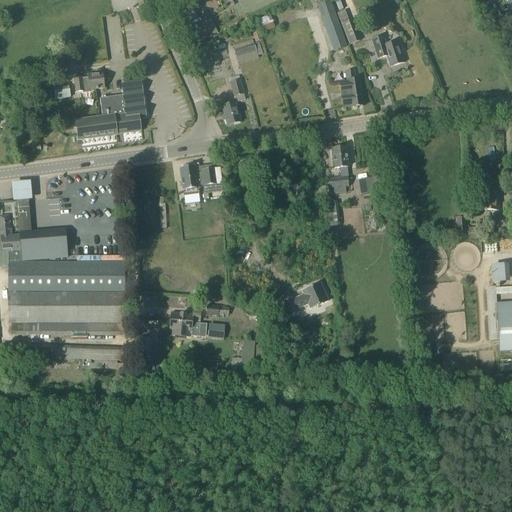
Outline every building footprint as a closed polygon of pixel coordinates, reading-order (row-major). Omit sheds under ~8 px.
[(344,12),(336,15),(349,46),(359,42),(351,21),(348,23),(344,12)] [(199,43),(212,37),(211,35),(217,33),(211,19),(192,27),(199,43)] [(338,25),(326,29),(334,52),(345,48),(338,25)] [(260,34),(253,36),(255,43),(262,41),(260,34)] [(383,37),(371,41),(376,60),(386,57),(389,68),(404,63),(397,42),(385,46),(383,37)] [(258,59),(252,41),(233,47),(239,66),(258,59)] [(344,72),(345,82),(340,83),(343,109),(363,107),(360,81),(355,81),(354,71),(344,72)] [(67,74),(53,76),(56,100),(70,99),(67,74)] [(82,79),(74,80),(75,93),(82,92),(83,94),(91,93),(91,91),(103,89),(101,74),(87,75),(88,79),(82,80),(82,79)] [(222,121),(225,120),(227,127),(241,123),(235,104),(245,101),(243,95),(244,95),(240,80),(229,84),(233,98),(235,103),(221,107),(223,115),(221,116),(222,121)] [(121,85),(123,96),(99,100),(102,118),(75,122),(78,141),(116,136),(115,136),(119,135),(141,132),(139,120),(145,119),(140,83),(121,85)] [(345,149),(332,150),(334,170),(339,169),(340,172),(340,178),(347,178),(348,178),(347,172),(348,172),(347,168),(348,168),(345,149)] [(195,168),(179,170),(182,191),(183,191),(183,197),(198,195),(198,189),(198,188),(204,187),(205,194),(217,192),(216,188),(215,185),(216,185),(223,184),(221,169),(203,171),(203,167),(195,168)] [(378,174),(371,175),(373,185),(382,184),(382,182),(381,173),(378,174)] [(340,178),(328,180),(330,189),(333,189),(334,195),(346,194),(345,188),(348,187),(347,178),(340,178)] [(374,194),(371,179),(358,181),(360,196),(374,194)] [(32,181),(13,182),(13,190),(14,201),(33,200),(32,188),(32,181)] [(481,205),(484,205),(484,210),(495,211),(495,205),(499,205),(499,183),(481,183),(481,205)] [(8,216),(0,216),(0,235),(1,253),(8,253),(20,252),(21,261),(21,262),(67,258),(65,232),(30,235),(27,200),(16,201),(19,236),(11,236),(11,229),(9,229),(8,216)] [(496,229),(498,229),(498,233),(511,232),(511,228),(511,218),(506,218),(496,218),(496,227),(496,229)] [(466,234),(465,219),(456,219),(456,234),(466,234)] [(392,221),(384,222),(385,232),(393,231),(392,221)] [(493,242),(481,243),(481,255),(493,254),(493,242)] [(8,268),(8,293),(124,293),(124,263),(8,263),(8,268)] [(490,282),(504,283),(505,266),(491,266),(490,282)] [(292,299),(280,305),(286,319),(299,314),(297,310),(307,305),(310,310),(328,302),(320,284),(301,292),(303,296),(293,300),(292,299)] [(511,296),(511,287),(488,288),(489,317),(496,317),(495,297),(511,296)] [(8,294),(8,324),(124,324),(124,294),(8,294)] [(511,303),(498,305),(501,353),(511,352),(511,303)] [(218,317),(218,316),(228,316),(228,308),(219,308),(219,307),(206,306),(205,316),(218,317)] [(171,314),(170,322),(194,324),(194,323),(200,323),(200,313),(192,312),(192,316),(171,314)] [(170,322),(169,329),(170,330),(172,330),(171,338),(187,339),(188,335),(191,335),(191,337),(199,338),(200,324),(194,324),(170,322)] [(207,340),(218,341),(223,341),(225,326),(209,325),(207,340)] [(136,353),(151,352),(149,339),(135,339),(136,353)] [(45,362),(109,364),(109,360),(116,360),(116,352),(46,350),(45,362)] [(218,362),(206,362),(206,373),(217,374),(218,362)]
